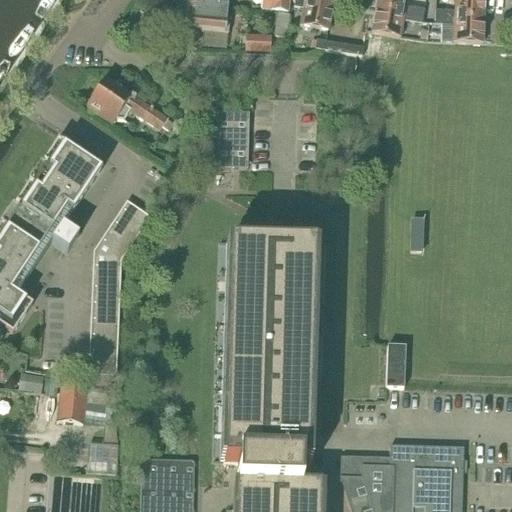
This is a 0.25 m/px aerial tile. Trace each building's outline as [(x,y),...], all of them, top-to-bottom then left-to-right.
[(227,0),(187,0),(187,6),(227,10),(227,0)] [(266,14),(288,16),(289,0),(261,0),(259,13),(266,14)] [(294,0),(294,2),(333,9),(334,0),(294,0)] [(405,9),(406,7),(406,0),(376,0),(375,11),(422,19),(423,12),(405,9)] [(483,0),(454,0),(454,13),(434,12),(434,19),(483,22),(483,0)] [(299,28),(327,33),(333,9),(294,2),(292,14),(298,15),(299,11),(302,11),(299,28)] [(187,6),(185,31),(203,33),(201,47),(225,50),(228,25),(225,25),(227,10),(187,6)] [(375,11),(371,35),(400,40),(403,23),(421,26),(422,19),(375,11)] [(277,15),(273,36),(285,39),(289,16),(277,15)] [(453,45),(482,46),(483,22),(434,19),(434,26),(453,27),(453,45)] [(426,35),(415,34),(414,41),(425,42),(426,35)] [(240,55),(266,55),(266,38),(240,38),(240,55)] [(314,51),(361,59),(363,50),(316,42),(314,51)] [(87,108),(113,126),(115,123),(123,123),(130,113),(159,133),(161,131),(167,134),(172,126),(166,122),(167,121),(132,98),(130,100),(104,82),(87,108)] [(190,92),(184,102),(196,108),(201,98),(190,92)] [(216,116),(215,172),(247,172),(248,116),(216,116)] [(57,143),(41,166),(46,170),(34,188),(34,189),(66,210),(65,211),(72,216),(101,172),(57,143)] [(351,174),(351,155),(332,155),(332,174),(351,174)] [(13,208),(18,212),(6,230),(6,231),(38,252),(65,211),(66,210),(34,189),(34,188),(29,185),(13,208)] [(139,234),(148,221),(125,205),(116,219),(139,234)] [(131,248),(139,234),(116,219),(107,232),(131,248)] [(421,254),(422,222),(411,222),(410,254),(421,254)] [(0,228),(0,287),(10,294),(11,293),(38,252),(6,231),(6,230),(1,227),(0,228)] [(50,245),(66,256),(77,239),(61,228),(50,245)] [(119,264),(131,248),(107,232),(92,255),(119,264)] [(318,511),(320,487),(316,487),(317,485),(364,485),(365,475),(388,475),(387,511),(460,511),(462,451),(389,449),(389,462),(340,460),(339,472),(305,471),(305,467),(307,467),(308,433),(313,248),(230,245),(223,465),(238,466),(238,485),(236,484),(235,511),(318,511)] [(119,284),(119,264),(92,255),(91,283),(119,284)] [(118,300),(119,284),(91,283),(90,299),(118,300)] [(0,329),(12,337),(32,307),(11,293),(10,294),(0,287),(0,329)] [(117,316),(118,300),(90,299),(89,315),(117,316)] [(117,332),(117,316),(89,315),(89,331),(117,332)] [(116,348),(117,332),(89,331),(88,347),(116,348)] [(115,364),(116,348),(88,347),(87,363),(115,364)] [(387,349),(386,390),(403,391),(405,350),(387,349)] [(114,380),(115,364),(87,363),(87,379),(114,380)] [(40,396),(43,379),(24,376),(21,393),(40,396)] [(56,381),(44,380),(43,399),(55,400),(56,381)] [(99,428),(103,392),(87,390),(87,389),(60,386),(55,424),(83,427),(83,426),(99,428)] [(184,511),(185,464),(141,463),(139,511),(184,511)]
